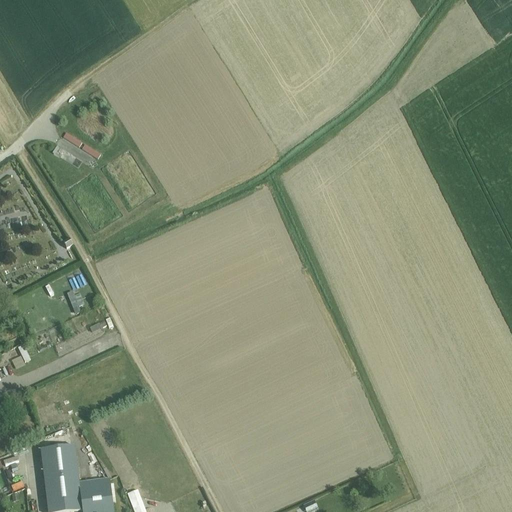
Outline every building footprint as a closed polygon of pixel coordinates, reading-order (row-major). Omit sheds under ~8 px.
[(97,161),(100,155),(85,146),(81,151),(97,161)] [(71,297),(75,310),(83,307),(79,295),(71,297)] [(18,349),(25,364),(31,362),(24,347),(18,349)] [(44,423),(60,417),(55,404),(39,409),(44,423)] [(80,446),(42,452),(51,511),(77,511),(82,511),(114,511),(110,483),(86,487),(80,446)] [(128,497),(134,511),(146,511),(139,493),(128,497)]
